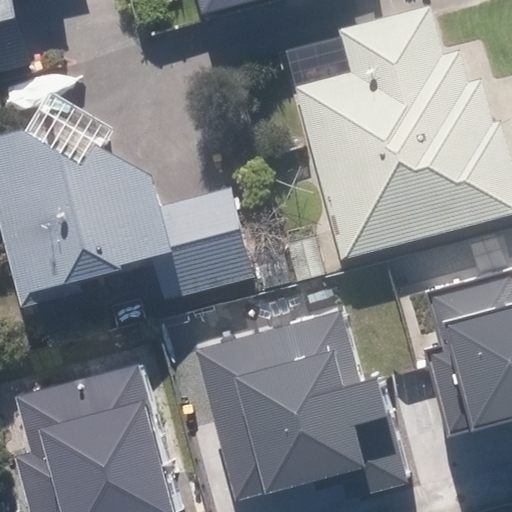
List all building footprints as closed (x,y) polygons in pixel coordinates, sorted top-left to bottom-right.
[(0,0),(0,72),(37,63),(20,0),(0,0)] [(357,72),(305,84),(348,252),(511,212),(511,141),(506,119),(494,122),(483,79),(472,81),(463,47),(444,51),(433,7),(346,29),(357,72)] [(37,125),(0,136),(0,172),(32,297),(162,262),(171,296),(259,274),(235,185),(167,203),(158,167),(111,140),(100,159),(37,125)] [(289,239),(298,276),(324,270),(315,233),(289,239)] [(427,351),(448,435),(511,419),(511,271),(431,291),(445,347),(427,351)] [(194,350),(237,501),(360,466),(368,492),(408,481),(379,380),(361,385),(339,308),(194,350)] [(18,457),(31,511),(175,511),(138,366),(18,397),(32,453),(18,457)]
